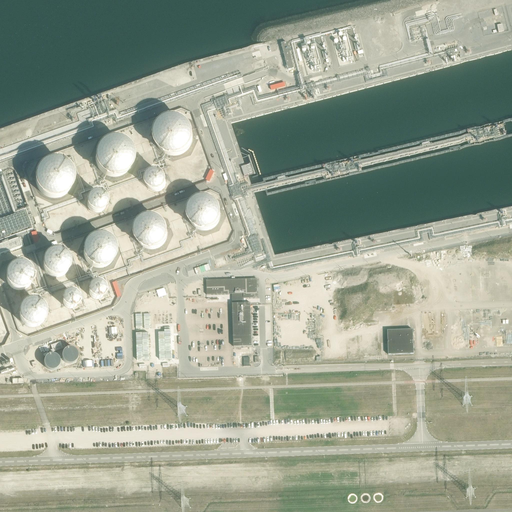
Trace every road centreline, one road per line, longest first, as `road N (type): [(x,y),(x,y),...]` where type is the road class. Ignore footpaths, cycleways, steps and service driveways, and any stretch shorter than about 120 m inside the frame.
road 1 (unclassified): [(0,463),(420,448)]
road 2 (unknown): [(418,365),(422,307),(511,303)]
road 3 (unclassified): [(418,365),(281,369)]
